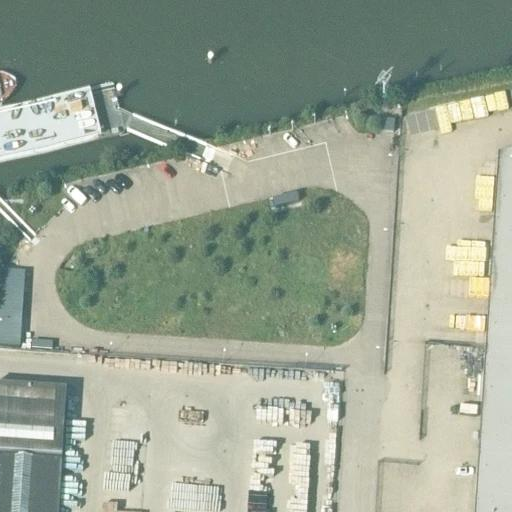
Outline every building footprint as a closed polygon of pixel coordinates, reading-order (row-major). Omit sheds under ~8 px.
[(118,80),(0,107),(0,165),(129,135),(118,80)] [(389,97),(389,95),(388,94),(387,92),(385,92),(384,92),(382,92),(381,93),(380,95),(380,97),(380,98),(380,99),(381,100),(383,101),(385,101),(386,101),(388,100),(388,99),(389,98),(389,97)] [(474,511),(511,511),(511,159),(497,163),(474,511)] [(0,387),(0,458),(61,462),(62,460),(62,459),(66,392),(0,387)] [(0,458),(0,511),(58,511),(62,462),(61,462),(0,458)]
